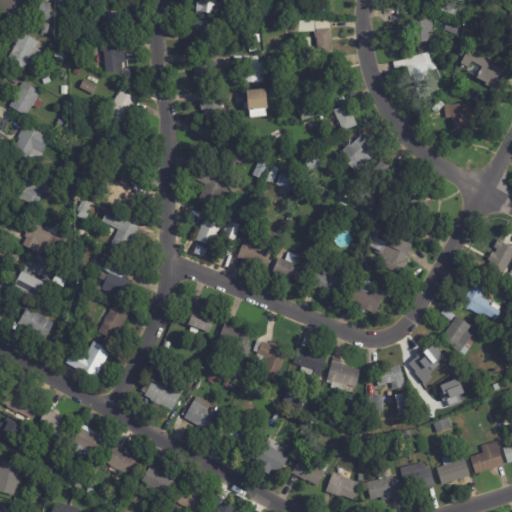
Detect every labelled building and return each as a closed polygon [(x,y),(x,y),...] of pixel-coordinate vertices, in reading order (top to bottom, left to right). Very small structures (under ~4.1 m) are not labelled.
[(28,0),(28,10),(28,14),(18,13),(18,15),(0,14),(0,0),(28,0)] [(217,0),(216,14),(196,13),(197,3),(200,3),(200,0),(217,0)] [(329,0),(329,2),(327,1),(325,14),(309,12),(310,0),(329,0)] [(445,2),(465,9),(460,21),(440,13),(445,2)] [(48,19),(39,18),(40,3),(50,4),(50,19),(48,19)] [(122,17),(122,35),(103,35),(103,11),(122,11),(122,17)] [(511,38),(511,40),(497,33),(505,18),(508,20),(511,12),(511,38)] [(331,22),(331,36),(333,36),(334,45),(333,45),(333,53),(318,54),(317,39),(316,39),(315,34),(317,34),(316,31),(283,33),(284,18),(300,19),(300,21),(317,20),(317,22),(331,21),(331,22)] [(434,25),(434,32),(429,32),(430,42),(415,43),(414,20),(428,20),(428,22),(433,21),(434,25)] [(213,26),(213,50),(196,51),(196,34),(180,34),(180,22),(213,22),(213,26)] [(42,24),(47,24),(48,23),(50,23),(50,31),(49,31),(49,34),(41,34),(42,30),(41,30),(41,28),(42,28),(42,24)] [(460,28),(457,35),(445,31),(448,23),(460,28)] [(16,31),(22,34),(22,33),(39,42),(35,49),(42,52),(36,63),(29,59),(23,70),(7,61),(17,44),(6,38),(11,28),(16,31)] [(430,42),(445,37),(447,44),(432,49),(430,42)] [(303,39),(311,38),(311,47),(303,47),(303,39)] [(126,43),(127,53),(119,54),(119,59),(122,59),(123,72),(106,74),(103,50),(107,50),(107,45),(126,43)] [(443,49),(449,46),(451,52),(445,54),(443,49)] [(466,52),(469,47),(485,57),(481,63),(471,57),(472,56),(466,52)] [(56,53),(65,58),(62,62),(54,57),(56,53)] [(431,95),(423,98),(408,60),(426,53),(433,71),(438,69),(441,78),(436,80),(440,91),(431,95)] [(245,83),(245,81),(240,81),(240,72),(246,72),(246,70),(234,69),(234,57),(259,57),(259,63),(264,63),(264,83),(245,83)] [(218,64),(220,81),(196,85),(194,70),(196,70),(195,62),(210,60),(210,63),(217,62),(218,64)] [(334,74),(331,75),(335,87),(319,92),(316,80),(312,81),(310,74),(314,73),(313,68),(331,64),(334,74)] [(494,67),(505,72),(495,93),(474,84),(482,65),(491,69),(492,66),(494,67)] [(20,88),(23,82),(40,92),(37,98),(43,101),(39,109),(33,106),(27,117),(9,107),(20,88)] [(83,82),(96,88),(93,96),(80,89),(83,82)] [(249,102),(248,92),(267,90),(269,110),(250,112),(249,102)] [(135,100),(122,126),(107,118),(113,106),(112,106),(117,96),(118,97),(121,91),(136,99),(135,100)] [(200,100),(205,100),(206,102),(220,100),(224,123),(208,125),(207,119),(205,119),(204,111),(201,111),(200,101),(200,100)] [(445,106),(436,114),(432,109),(441,101),(445,106)] [(454,132),(452,118),(446,119),(445,106),(470,104),(471,113),(478,113),(479,123),(476,124),(477,132),(469,133),(469,130),(454,132)] [(352,114),(358,126),(344,133),(341,127),(339,128),(337,122),(338,121),(337,117),(335,119),(333,115),(335,114),(334,111),(348,105),(352,114)] [(313,109),(316,117),(303,122),(300,113),(313,109)] [(58,120),(67,120),(67,128),(58,128),(58,120)] [(71,124),(80,123),(80,131),(72,132),(71,124)] [(22,130),(25,124),(50,138),(41,155),(34,152),(29,161),(13,152),(20,139),(17,138),(22,130)] [(139,144),(131,159),(130,158),(124,169),(103,159),(112,141),(118,144),(122,135),(139,144)] [(368,141),(371,144),(369,145),(377,155),(357,173),(349,165),(352,162),(343,152),(349,146),(350,147),(363,135),(368,141)] [(244,151),(248,154),(242,166),(223,155),(230,144),(244,151)] [(317,153),(322,165),(309,171),(303,158),(316,152),(317,153)] [(60,156),(65,158),(61,167),(56,165),(60,156)] [(391,166),(396,170),(397,168),(403,174),(401,175),(407,180),(396,192),(385,183),(380,188),(368,177),(384,160),(391,166)] [(258,165),(260,161),(268,165),(261,180),(253,176),(258,165)] [(140,172),(138,177),(125,171),(129,162),(142,169),(140,172)] [(277,173),(272,184),(267,182),(273,168),(278,170),(277,173)] [(201,170),(231,185),(226,197),(221,195),(214,209),(198,201),(206,185),(194,179),(199,169),(201,170)] [(30,176),(39,180),(35,189),(43,193),(37,207),(16,198),(26,174),(30,176)] [(286,190),(277,186),(281,174),(298,181),(293,193),(286,190)] [(123,180),(142,187),(132,214),(113,207),(123,180)] [(426,201),(428,212),(414,215),(413,210),(410,210),(408,203),(411,202),(410,198),(424,195),(426,201)] [(434,218),(439,202),(423,196),(417,212),(434,218)] [(82,201),(91,205),(86,214),(89,215),(86,221),(78,217),(80,213),(77,212),(82,201)] [(245,207),(253,210),(249,219),(242,217),(245,207)] [(140,229),(125,257),(109,250),(119,231),(102,222),(108,212),(140,229)] [(223,221),(213,248),(196,242),(207,215),(223,221)] [(231,250),(222,246),(226,235),(223,234),(226,229),(228,230),(231,222),(241,227),(232,250),(231,250)] [(33,223),(45,229),(48,224),(59,229),(56,234),(67,240),(68,237),(74,240),(71,244),(66,242),(61,251),(52,246),(47,254),(44,253),(42,256),(40,256),(39,257),(49,262),(49,261),(53,263),(53,264),(55,265),(52,270),(29,258),(32,251),(23,246),(27,239),(24,237),(32,223),(33,223)] [(411,250),(405,261),(409,263),(400,278),(378,266),(383,257),(376,254),(377,251),(367,246),(372,237),(385,243),(388,239),(383,236),(386,232),(413,247),(411,250)] [(317,233),(323,236),(320,244),(313,241),(317,233)] [(511,260),(501,279),(486,271),(492,262),(490,261),(494,254),(495,255),(498,251),(494,249),(499,240),(511,247),(511,260)] [(247,243),(272,253),(266,268),(239,257),(245,242),(247,243)] [(200,247),(207,250),(204,258),(194,254),(198,246),(200,247)] [(279,275),(273,273),(279,259),(285,261),(288,253),(300,258),(297,266),(309,271),(303,285),(279,275)] [(125,273),(122,279),(130,284),(122,300),(102,290),(106,283),(100,279),(102,274),(108,277),(109,274),(102,271),(102,272),(93,267),(99,254),(108,259),(106,263),(125,272),(125,273)] [(20,277),(29,260),(53,273),(49,281),(46,280),(45,282),(42,280),(43,278),(32,273),(30,276),(47,286),(39,302),(14,289),(20,277)] [(316,291),(310,289),(317,271),(322,273),(323,268),(335,273),(333,277),(345,282),(338,298),(325,292),(324,294),(316,291)] [(357,269),(364,272),(361,279),(355,276),(357,269)] [(56,275),(67,281),(63,288),(52,282),(56,275)] [(366,311),(347,304),(354,286),(356,287),(360,278),(373,284),(370,292),(383,297),(376,315),(366,311)] [(486,300),(491,303),(489,306),(502,313),(497,322),(485,315),(483,317),(469,310),(469,311),(461,307),(474,283),(487,290),(482,298),(486,300)] [(194,298),(199,300),(196,309),(207,314),(206,316),(215,319),(209,335),(199,331),(197,336),(189,333),(191,328),(183,325),(190,307),(194,298)] [(130,314),(115,342),(98,334),(103,324),(99,322),(105,312),(109,314),(114,305),(130,313),(130,314)] [(31,336),(28,333),(29,332),(18,325),(27,309),(31,312),(31,310),(44,318),(43,319),(54,325),(45,341),(40,338),(39,340),(31,336)] [(455,317),(452,322),(442,315),(445,309),(455,317)] [(86,311),(90,315),(86,319),(82,316),(86,311)] [(448,331),(458,318),(471,327),(468,332),(478,339),(466,357),(442,341),(448,331)] [(228,321),(237,325),(236,327),(253,334),(247,349),(220,338),(227,321),(228,321)] [(165,341),(172,344),(170,349),(163,347),(165,341)] [(104,365),(96,380),(82,372),(81,373),(66,364),(73,351),(79,354),(84,346),(90,349),(94,342),(111,353),(104,365)] [(264,344),(273,347),(273,346),(288,351),(277,383),(261,377),(265,366),(255,362),(258,353),(254,352),(257,342),(264,344)] [(412,367),(417,363),(415,360),(418,357),(416,356),(423,350),(424,352),(432,345),(443,357),(426,372),(428,374),(421,380),(410,369),(412,367)] [(307,350),(327,358),(319,379),(312,376),(311,378),(301,374),(303,368),(293,364),(300,347),(307,350)] [(342,365),(347,366),(346,368),(362,372),(357,389),(347,386),(345,393),(331,389),(332,385),(327,383),(334,358),(341,360),(340,364),(342,365)] [(393,389),(392,385),(379,388),(376,371),(383,370),(383,368),(392,367),(392,368),(401,366),(405,388),(393,390),(393,389)] [(210,375),(216,378),(213,384),(207,381),(210,375)] [(151,401),(145,398),(154,382),(163,386),(164,384),(182,393),(172,412),(151,401)] [(276,384),(283,386),(280,397),(277,396),(276,397),(272,396),(276,384)] [(256,385),(265,389),(262,397),(253,393),(256,385)] [(9,390),(17,394),(18,393),(30,400),(30,401),(39,406),(26,427),(13,419),(17,413),(0,403),(9,389),(9,390)] [(288,391),(296,395),(295,396),(305,400),(300,411),(283,403),(288,391)] [(396,398),(410,395),(414,415),(399,417),(396,398)] [(509,401),(500,404),(499,399),(507,396),(509,401)] [(190,423),(185,420),(197,397),(212,405),(208,411),(220,418),(212,434),(190,423)] [(379,399),(385,399),(384,414),(368,413),(369,398),(379,399)] [(238,400),(245,402),(236,421),(230,418),(238,400)] [(47,412),(72,426),(63,442),(38,427),(47,412)] [(333,415),(348,419),(345,430),(330,426),(333,415)] [(0,424),(0,438),(14,445),(22,426),(3,418),(0,424)] [(224,444),(226,440),(221,438),(229,423),(235,425),(237,419),(249,425),(246,432),(255,437),(247,453),(237,448),(236,450),(224,444)] [(449,419),(452,428),(436,434),(433,425),(449,419)] [(310,426),(306,433),(299,429),(303,423),(310,426)] [(89,429),(101,436),(99,439),(107,444),(99,459),(72,444),(82,426),(89,429)] [(403,434),(411,432),(413,441),(405,442),(403,434)] [(272,441),(291,451),(287,457),(289,459),(280,475),(272,471),(269,476),(260,471),(262,466),(251,459),(261,443),(266,446),(270,440),(272,441)] [(504,467),(476,476),(471,458),(484,454),(482,448),(497,443),(504,467)] [(511,444),(502,448),(507,464),(511,462),(511,444)] [(116,449),(140,462),(132,478),(121,472),(119,477),(110,472),(112,468),(105,464),(114,448),(116,449)] [(465,460),(470,477),(443,486),(437,470),(445,467),(443,460),(463,454),(465,460)] [(298,478),(293,476),(301,460),(311,464),(314,458),(330,467),(318,489),(298,478)] [(19,476),(18,479),(21,480),(20,486),(17,485),(14,497),(0,493),(0,468),(1,469),(2,462),(22,467),(19,476)] [(434,489),(407,495),(401,469),(426,464),(428,472),(431,471),(434,489)] [(157,471),(176,483),(168,498),(142,483),(151,468),(156,471),(157,471)] [(391,478),(394,478),(398,495),(393,496),(394,500),(383,502),(382,499),(371,502),(367,484),(379,481),(378,475),(390,473),(391,478)] [(332,495),(327,493),(333,475),(361,485),(355,502),(342,497),(341,499),(332,495)] [(79,484),(82,489),(77,492),(74,487),(79,484)] [(182,487),(209,501),(203,511),(191,511),(173,503),(182,487)]
